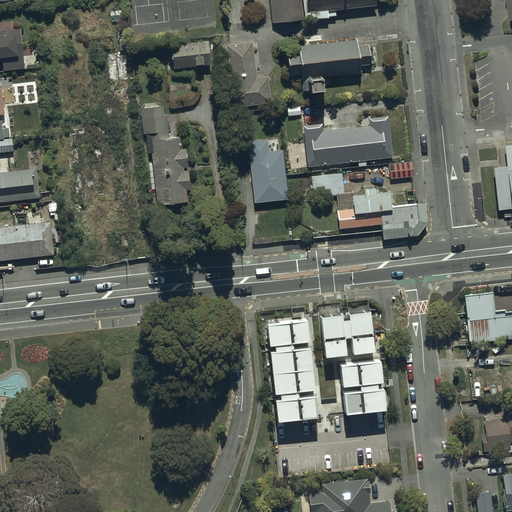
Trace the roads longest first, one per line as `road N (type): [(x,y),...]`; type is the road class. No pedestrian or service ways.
road 1 (residential): [(456,256),(427,0)]
road 2 (residential): [(439,511),(412,261)]
road 3 (residential): [(202,511),(241,408),(233,281)]
road 4 (secondary): [(233,281),(0,307)]
road 5 (secondary): [(412,261),(233,281)]
